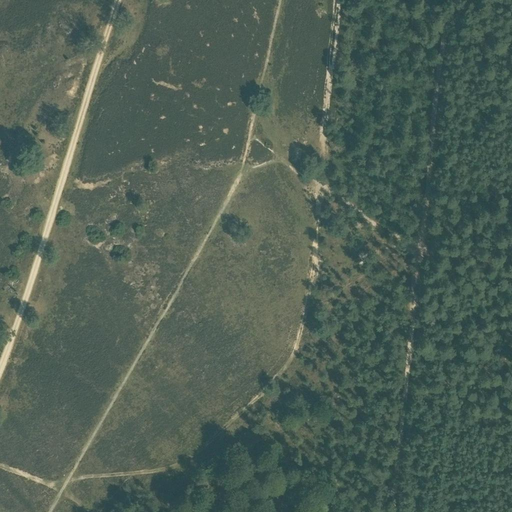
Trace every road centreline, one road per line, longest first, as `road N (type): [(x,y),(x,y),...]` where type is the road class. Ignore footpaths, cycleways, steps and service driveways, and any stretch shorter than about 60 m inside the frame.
road 1 (track): [(116,0),(0,366)]
road 2 (track): [(392,511),(420,249)]
road 3 (track): [(420,249),(437,70),(446,29),(467,0)]
